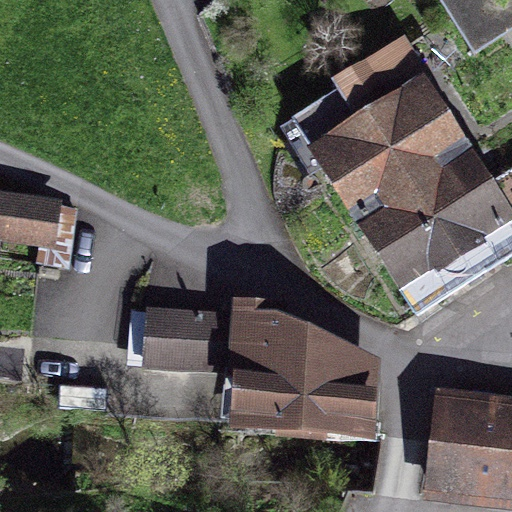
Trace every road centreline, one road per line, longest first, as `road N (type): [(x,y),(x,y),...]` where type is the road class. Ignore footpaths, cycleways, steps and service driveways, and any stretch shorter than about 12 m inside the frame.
road 1 (unclassified): [(413,361),(0,162)]
road 2 (residential): [(394,511),(413,361)]
